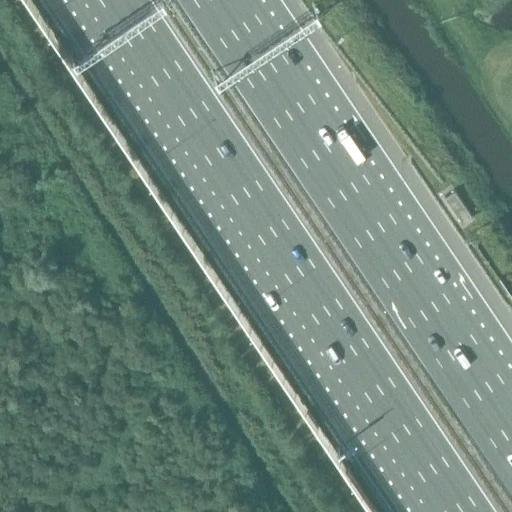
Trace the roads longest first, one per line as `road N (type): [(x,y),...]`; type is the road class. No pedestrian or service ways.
road 1 (motorway): [(116,0),(461,511)]
road 2 (motorway): [(511,433),(220,0)]
